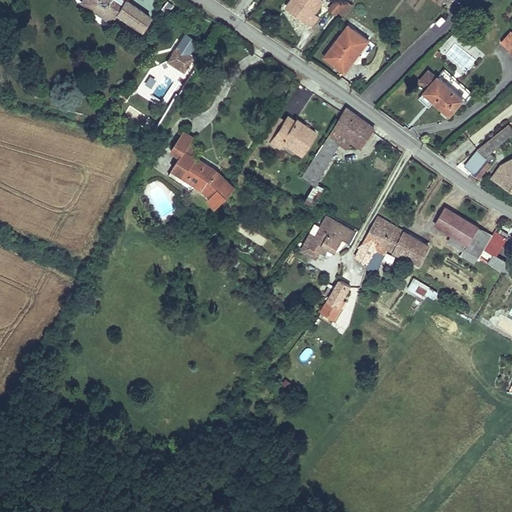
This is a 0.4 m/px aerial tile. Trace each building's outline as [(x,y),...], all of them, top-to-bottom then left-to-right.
[(124,0),(81,0),(79,4),(111,23),(116,14),(141,31),(150,17),(124,0)] [(292,0),(289,5),(299,12),(298,15),(312,25),(318,17),(313,13),(322,0),(292,0)] [(344,0),(335,0),(328,8),(335,14),(338,11),(343,15),(351,5),(344,0)] [(348,25),(328,51),(337,57),(333,63),(344,73),(369,40),(348,25)] [(184,34),(177,46),(189,54),(197,41),(184,34)] [(194,57),(177,46),(167,62),(185,72),(194,57)] [(337,57),(328,51),(324,57),(333,63),(337,57)] [(185,72),(167,62),(162,69),(180,80),(185,72)] [(421,81),(428,87),(426,90),(435,98),(433,100),(449,114),(463,99),(437,77),(429,71),(421,81)] [(147,73),(137,91),(150,98),(160,80),(147,73)] [(426,90),(424,92),(433,100),(435,98),(426,90)] [(314,185),(316,187),(317,184),(339,144),(343,135),(351,141),(361,147),(371,132),(374,128),(346,107),(343,112),(334,129),(302,177),(314,185)] [(295,122),(287,117),(284,120),(292,126),(295,122)] [(271,141),(279,147),(282,142),(300,154),(315,133),(296,120),(295,122),(292,126),(284,120),(271,141)] [(473,173),(478,177),(495,157),(494,156),(490,152),(500,144),(504,148),(509,154),(511,152),(511,127),(508,123),(476,150),(477,150),(484,156),(485,157),(486,158),(473,173)] [(172,150),(181,156),(172,169),(203,188),(211,196),(208,199),(217,207),(235,188),(219,172),(217,174),(212,171),(214,168),(197,157),(185,150),(189,144),(193,137),(184,131),(172,150)] [(343,135),(339,144),(346,148),(351,141),(343,135)] [(200,151),(189,144),(185,150),(197,157),(200,151)] [(490,152),(494,156),(504,148),(500,144),(490,152)] [(464,166),(471,171),(484,156),(477,150),(464,166)] [(492,177),(511,189),(511,159),(501,164),(492,177)] [(314,185),(305,201),(313,205),(324,188),(317,184),(316,187),(314,185)] [(434,224),(452,234),(448,241),(464,249),(465,248),(477,256),(479,257),(482,252),(492,236),(445,207),(434,224)] [(375,272),(388,249),(419,263),(428,246),(377,216),(367,234),(383,242),(378,252),(373,253),(369,260),(368,262),(365,267),(375,272)] [(341,225),(341,224),(327,217),(316,236),(310,233),(301,250),(316,258),(323,244),(329,247),(335,251),(342,238),(349,241),(354,232),(341,225)] [(478,257),(487,263),(508,277),(511,270),(511,264),(496,255),(508,235),(496,228),(492,236),(482,252),(479,257),(478,257)] [(378,252),(383,242),(367,234),(366,236),(355,256),(363,259),(364,257),(369,260),(373,253),(378,252)] [(323,244),(320,251),(325,253),(329,247),(323,244)] [(474,261),(477,256),(465,248),(464,249),(461,254),(474,261)] [(233,254),(229,260),(237,266),(242,260),(233,254)] [(408,288),(420,295),(418,298),(421,299),(425,294),(429,286),(414,277),(408,288)] [(318,309),(331,318),(341,304),(338,302),(349,285),(339,279),(318,309)] [(486,307),(482,316),(489,320),(495,313),(491,310),(486,307)] [(343,314),(353,321),(357,316),(346,309),(343,314)]
